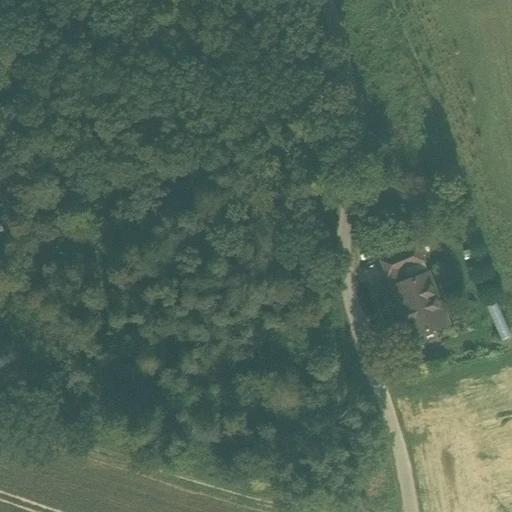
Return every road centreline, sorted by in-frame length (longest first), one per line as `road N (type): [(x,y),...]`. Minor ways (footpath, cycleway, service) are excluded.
road 1 (unclassified): [(321,0),(351,93),(347,204),(411,511)]
road 2 (track): [(314,511),(0,419)]
